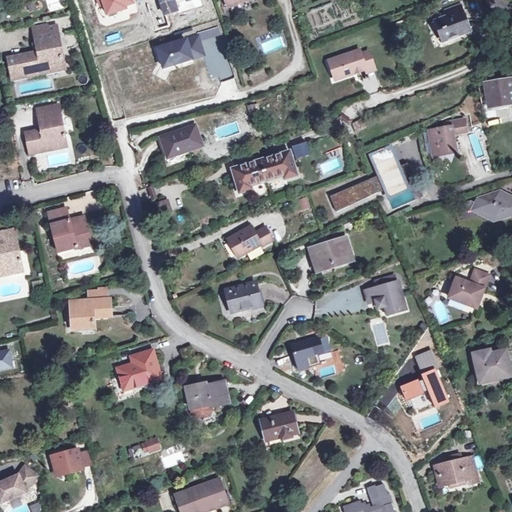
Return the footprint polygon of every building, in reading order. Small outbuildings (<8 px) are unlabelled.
[(445,11),(447,16),(439,20),(442,29),(439,30),(443,41),(469,31),(460,5),(445,11)] [(9,59),(12,76),(24,75),(25,77),(32,76),(54,72),(68,69),(67,62),(68,62),(68,58),(66,58),(61,27),(54,29),(55,35),(50,35),(50,34),(48,34),(36,36),(38,45),(36,46),(37,54),(9,59)] [(47,27),(35,29),(36,36),(48,34),(47,27)] [(197,37),(157,49),(163,68),(203,56),(197,37)] [(365,67),(361,53),(360,50),(329,61),(331,71),(335,70),(338,79),(354,73),(353,71),(365,67)] [(370,50),(361,53),(365,67),(368,74),(377,72),(370,50)] [(376,73),(361,77),(366,93),(380,89),(376,73)] [(511,80),(486,85),(486,86),(479,87),(482,105),(489,105),(490,106),(511,102),(511,80)] [(36,108),(37,115),(58,110),(56,104),(36,108)] [(249,115),(256,114),(254,105),(247,107),(249,115)] [(46,129),(40,131),(25,134),(29,155),(65,147),(58,110),(37,115),(39,122),(44,121),(46,129)] [(349,126),(351,123),(352,121),(349,118),(343,114),(340,112),(338,116),(337,118),(341,121),(349,126)] [(362,119),(351,123),(355,133),(366,129),(362,119)] [(436,148),(437,156),(456,152),(453,134),(466,132),(464,119),(450,121),(451,127),(428,130),(431,149),(436,148)] [(195,126),(168,135),(170,140),(162,142),(168,157),(202,146),(195,126)] [(293,148),(296,158),(309,154),(306,144),(293,148)] [(378,177),(396,169),(389,150),(370,158),(378,177)] [(239,193),(251,190),(250,186),(283,176),(285,179),(297,176),(289,152),(232,169),(239,193)] [(378,177),(327,198),(334,214),(374,195),(385,192),(404,186),(412,183),(405,165),(396,169),(378,177)] [(404,186),(385,192),(387,197),(406,191),(404,186)] [(501,196),(501,191),(478,199),(476,203),(475,205),(479,207),(477,213),(494,221),(495,218),(500,217),(501,218),(511,214),(511,197),(507,195),(505,198),(501,196)] [(307,197),(297,200),(301,211),(310,208),(307,197)] [(159,216),(171,212),(167,199),(154,203),(159,216)] [(475,205),(476,203),(471,201),(459,205),(462,214),(473,211),(477,213),(479,207),(475,205)] [(58,252),(74,248),(75,249),(90,244),(83,216),(75,219),(76,222),(69,223),(65,208),(48,213),(58,252)] [(238,257),(260,245),(261,247),(273,241),(265,227),(253,233),(249,225),(227,238),(238,257)] [(0,237),(14,234),(12,228),(0,230),(0,237)] [(2,254),(0,254),(0,275),(21,271),(14,234),(0,237),(0,245),(1,246),(2,254)] [(309,248),(314,266),(330,261),(332,267),(353,261),(345,236),(309,248)] [(316,272),(332,267),(330,261),(314,266),(316,272)] [(475,271),(470,284),(456,279),(449,298),(477,308),(489,276),(475,271)] [(374,288),(397,282),(395,274),(372,280),(374,288)] [(397,282),(374,288),(364,291),(367,303),(375,301),(378,309),(384,307),(387,315),(400,311),(397,299),(401,298),(397,282)] [(232,311),(252,307),(253,309),(261,307),(256,284),(226,291),(232,311)] [(86,292),(86,301),(107,300),(106,288),(86,292)] [(397,299),(400,311),(405,310),(401,298),(397,299)] [(93,325),(93,319),(110,318),(109,300),(107,300),(86,301),(70,302),(71,327),(93,325)] [(298,370),(308,367),(305,358),(322,353),(318,337),(291,344),(298,370)] [(193,356),(190,348),(180,352),(183,359),(193,356)] [(488,374),(489,381),(511,376),(505,350),(489,353),(488,350),(472,353),(477,376),(488,374)] [(15,360),(11,361),(9,351),(0,352),(0,367),(12,366),(16,365),(15,360)] [(117,369),(123,388),(130,386),(131,390),(150,384),(149,380),(159,377),(151,351),(134,356),(136,363),(132,364),(117,369)] [(405,400),(428,391),(434,407),(448,402),(434,370),(421,375),(423,379),(418,381),(418,380),(400,387),(405,400)] [(488,374),(477,376),(479,383),(489,381),(488,374)] [(205,385),(186,390),(191,408),(192,414),(197,419),(209,416),(211,410),(210,407),(229,403),(224,384),(205,388),(205,385)] [(259,420),(264,437),(279,433),(281,439),(291,436),(290,433),(297,431),(292,412),(259,420)] [(279,433),(264,437),(266,443),(281,439),(279,433)] [(162,448),(158,438),(147,442),(151,453),(162,448)] [(79,454),(78,449),(51,457),(55,470),(65,475),(84,470),(83,467),(79,454)] [(79,454),(83,467),(92,465),(88,452),(79,454)] [(463,467),(474,465),(472,457),(462,459),(463,467)] [(463,467),(462,459),(435,466),(440,486),(447,484),(467,478),(469,483),(477,481),(474,465),(463,467)] [(4,483),(0,484),(0,497),(1,500),(2,503),(26,492),(25,488),(31,486),(38,477),(26,468),(20,476),(4,483)] [(467,478),(447,484),(448,489),(469,483),(467,478)] [(182,511),(199,511),(227,502),(219,482),(177,497),(182,511)] [(343,511),(395,511),(394,511),(392,504),(393,504),(390,493),(387,494),(384,485),(375,487),(374,485),(366,488),(372,506),(370,507),(369,504),(365,505),(364,502),(360,503),(360,501),(342,507),(343,511)]
